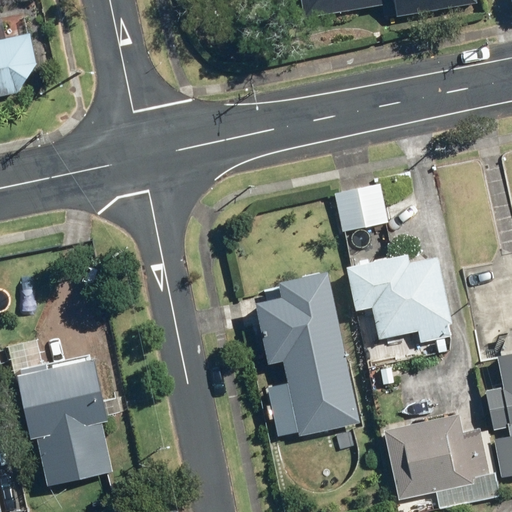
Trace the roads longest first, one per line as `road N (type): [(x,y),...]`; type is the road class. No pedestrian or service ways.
road 1 (residential): [(135,157),(511,78)]
road 2 (residential): [(210,511),(135,157)]
road 3 (residential): [(135,157),(104,0)]
road 4 (residential): [(0,185),(135,157)]
